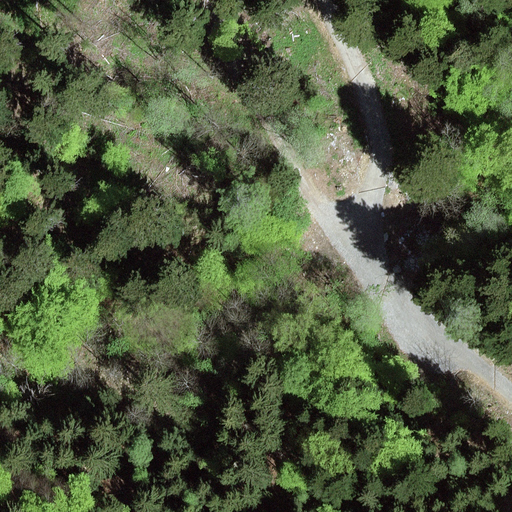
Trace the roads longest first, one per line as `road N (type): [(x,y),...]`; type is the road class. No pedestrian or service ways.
road 1 (track): [(335,0),(378,119),(382,165),(371,198),(338,227),(322,219),(234,72),(209,0)]
road 2 (track): [(338,227),(383,295),(511,393)]
